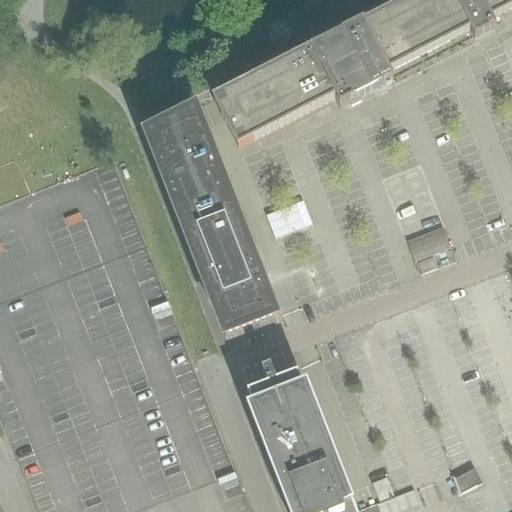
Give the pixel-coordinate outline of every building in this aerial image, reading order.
[(490,21),(511,9),(511,0),(412,0),(213,102),(237,150),(334,101),(339,111),(354,103),(393,83),(388,73),(469,32),(473,42),(495,31),(490,21)] [(146,136),(225,338),(276,318),(197,116),(146,136)] [(305,230),(296,206),(266,218),(275,242),(305,230)] [(442,229),(407,242),(415,264),(450,251),(442,229)] [(439,270),(435,259),(419,265),(423,276),(439,270)] [(351,511),(346,496),(345,497),(297,374),(247,394),(293,511),(351,511)] [(476,488),(481,486),(473,471),(453,481),(453,479),(452,480),(458,496),(476,488)] [(388,481),(373,487),(380,505),(395,499),(388,481)] [(395,500),(380,506),(365,511),(404,511),(419,506),(414,493),(395,500)]
